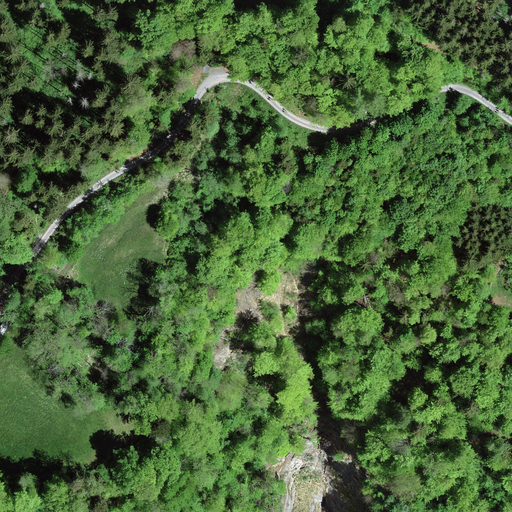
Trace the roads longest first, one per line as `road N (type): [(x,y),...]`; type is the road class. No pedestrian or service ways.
road 1 (track): [(511,120),(471,91),(449,87),(365,126),(333,129),(297,120),(242,79),(210,81),(171,137),(65,212),(16,274),(0,311)]
road 2 (track): [(511,90),(352,0)]
road 3 (track): [(465,511),(435,490),(389,482),(353,439),(325,423)]
